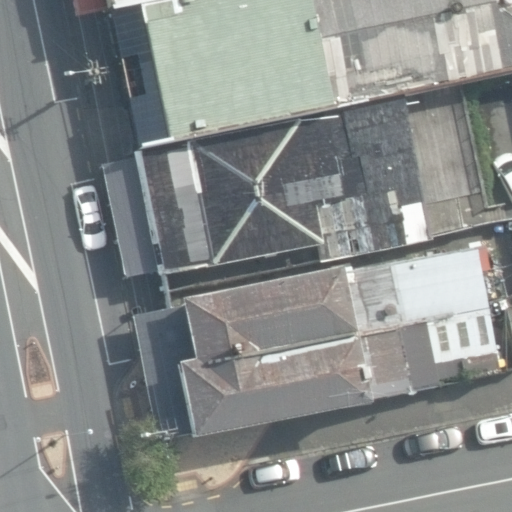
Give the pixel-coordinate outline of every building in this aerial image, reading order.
[(66,0),(70,18),(156,0),(66,0)] [(134,151),(325,112),(301,0),(161,0),(106,11),(134,151)] [(511,0),(301,0),(325,112),(511,74),(511,0)] [(464,185),(446,94),(95,167),(119,280),(158,272),(164,303),(328,270),(327,267),(432,245),(421,193),(464,185)] [(142,382),(484,313),(471,250),(129,320),(142,382)] [(496,373),(484,313),(142,382),(155,440),(186,433),(188,443),(364,407),(363,401),(432,387),(430,380),(461,373),(462,380),(496,373)]
